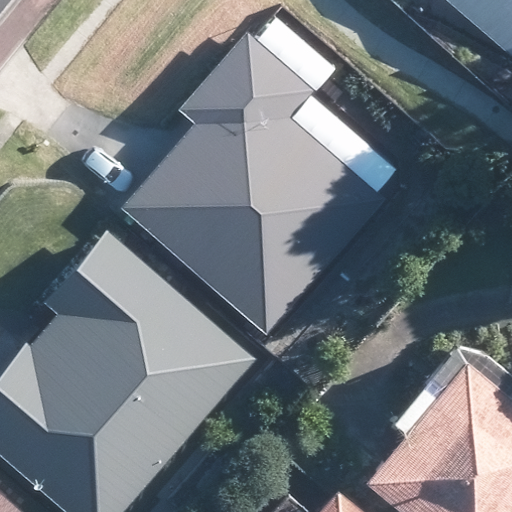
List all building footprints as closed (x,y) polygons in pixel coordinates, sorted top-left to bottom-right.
[(407,175),(319,99),(347,67),(278,7),(252,37),(189,110),(203,122),(129,208),(271,331),(385,200),(407,175)] [(117,511),(256,357),(114,229),(50,301),(63,313),(0,383),(0,444),(75,511),(117,511)] [(511,511),(511,388),(461,346),(431,381),(417,370),(387,405),(400,418),(371,451),(360,464),(400,500),(390,511),(511,511)] [(378,511),(332,473),(298,511),(378,511)] [(24,511),(28,508),(0,482),(0,511),(24,511)]
